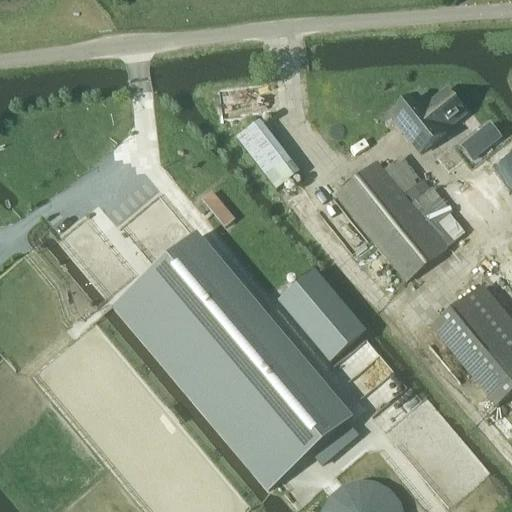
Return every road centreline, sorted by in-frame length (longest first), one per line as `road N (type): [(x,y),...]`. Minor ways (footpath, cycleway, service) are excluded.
road 1 (unclassified): [(0,62),(511,12)]
road 2 (track): [(511,461),(382,310)]
